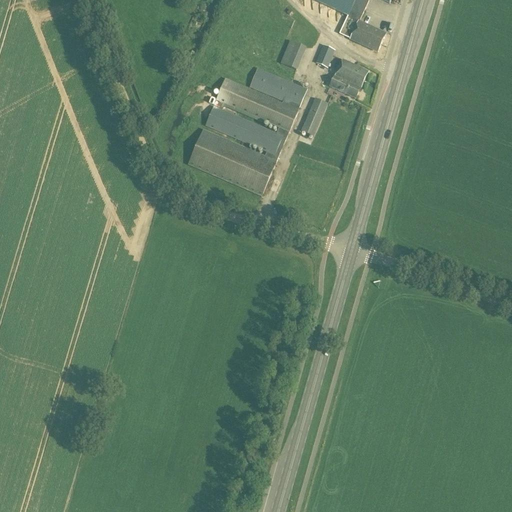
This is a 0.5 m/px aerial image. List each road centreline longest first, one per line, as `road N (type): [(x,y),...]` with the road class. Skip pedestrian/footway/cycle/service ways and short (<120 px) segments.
road 1 (unclassified): [(353,251),(220,214),(174,191),(141,142),(85,0)]
road 2 (primary): [(280,511),(353,251)]
road 3 (primary): [(353,251),(424,0)]
road 4 (unclassified): [(511,308),(353,251)]
